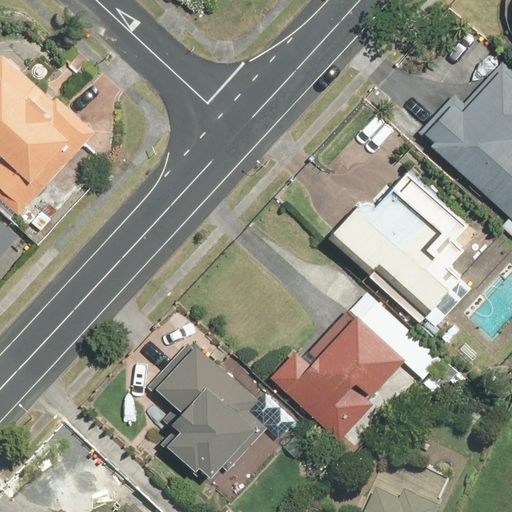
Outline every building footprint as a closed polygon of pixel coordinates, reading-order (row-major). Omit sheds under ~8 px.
[(94,130),(5,49),(0,54),(0,148),(4,152),(0,155),(0,191),(20,210),(94,130)] [(425,135),(511,213),(511,71),(505,65),(465,109),(456,101),(425,135)] [(368,190),(331,229),(424,314),(462,273),(448,261),(464,243),(456,235),(470,220),(410,165),(378,199),(368,190)] [(0,253),(20,232),(0,214),(0,253)] [(298,346),(274,372),(341,434),(412,358),(352,302),(305,353),(298,346)] [(258,397),(195,339),(156,380),(181,402),(171,412),(183,423),(171,435),(219,480),(271,424),(250,405),(258,397)] [(438,511),(441,505),(406,488),(401,499),(378,489),(366,511),(438,511)]
